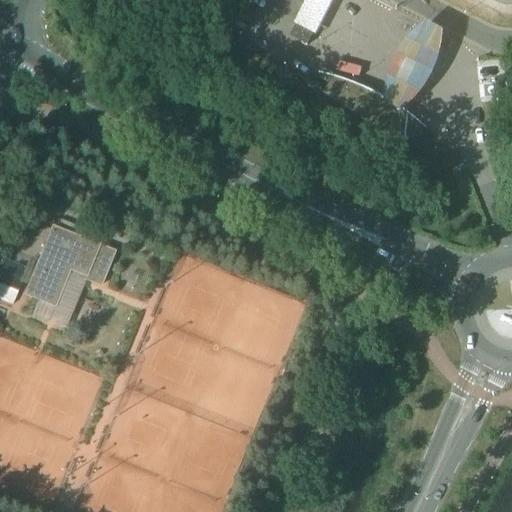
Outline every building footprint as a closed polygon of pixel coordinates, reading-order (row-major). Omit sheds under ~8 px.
[(295,27),(313,36),(316,37),(335,0),(307,0),(294,26),(295,27)] [(445,35),(426,25),(418,31),(408,41),(400,54),(393,67),(392,68),(388,79),(385,92),(385,106),(401,115),(411,108),(419,100),(425,92),(429,87),(433,81),(438,66),(444,49),(445,35)] [(295,27),(290,37),(308,46),(313,36),(295,27)] [(314,84),(290,68),(289,70),(407,149),(408,141),(428,134),(428,128),(413,116),(406,111),(407,109),(375,90),(374,92),(358,85),(350,81),(340,78),(321,73),(314,84)] [(23,216),(15,235),(14,237),(27,242),(35,221),(23,216)] [(52,228),(25,296),(54,308),(68,274),(100,287),(114,253),(83,240),(86,230),(60,220),(56,230),(52,228)] [(0,303),(11,308),(17,293),(0,286),(0,303)]
